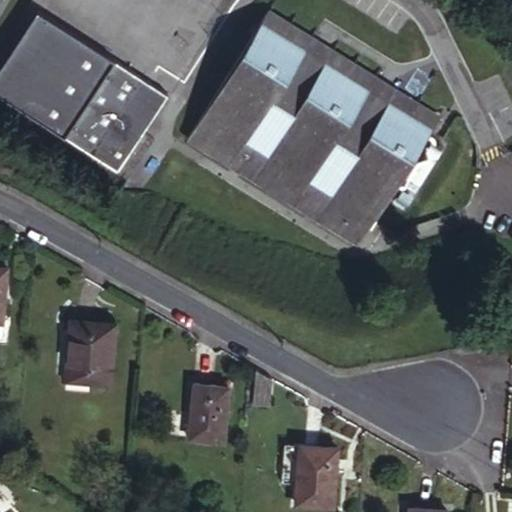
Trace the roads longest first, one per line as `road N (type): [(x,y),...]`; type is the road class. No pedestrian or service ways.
road 1 (residential): [(429,402),(333,387),(0,206)]
road 2 (residential): [(410,0),(500,204),(511,214)]
